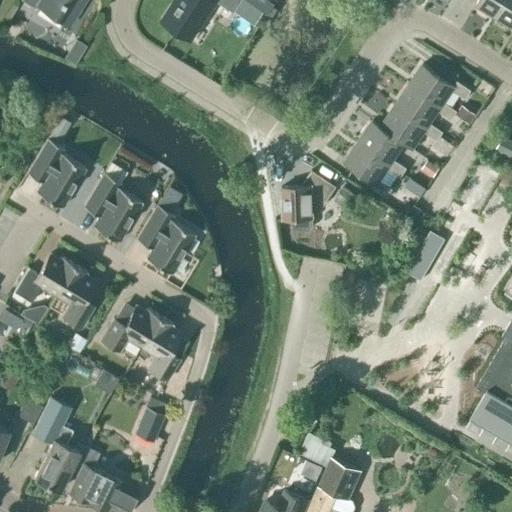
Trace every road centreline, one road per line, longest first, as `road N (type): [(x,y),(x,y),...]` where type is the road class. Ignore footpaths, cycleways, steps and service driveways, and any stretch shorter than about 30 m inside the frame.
road 1 (residential): [(4,259),(31,212),(206,319),(206,340),(142,511)]
road 2 (residential): [(258,122),(291,138),(320,133),(388,38),(410,21),(439,27),(511,72)]
road 3 (residential): [(238,511),(258,469),(304,291)]
road 4 (residential): [(2,500),(74,337),(118,361)]
road 5 (residential): [(123,0),(123,28),(137,46),(258,122)]
